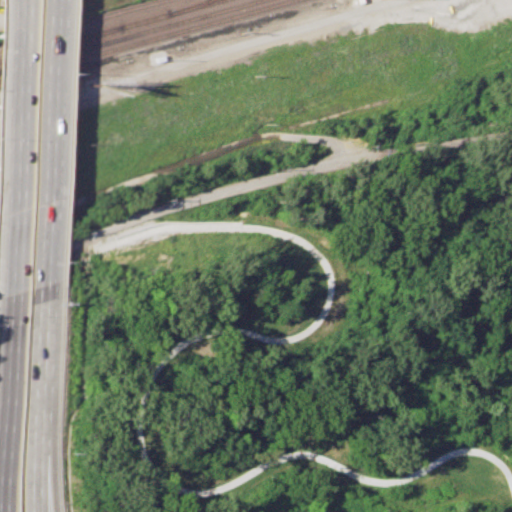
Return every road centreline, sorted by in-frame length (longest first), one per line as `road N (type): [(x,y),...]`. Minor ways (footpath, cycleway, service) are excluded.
road 1 (residential): [(0,220),(375,103)]
road 2 (motorway): [(15,0),(7,295)]
road 3 (motorway): [(45,290),(52,0)]
road 4 (motorway): [(40,457),(45,290)]
road 5 (motorway): [(7,295),(0,453)]
